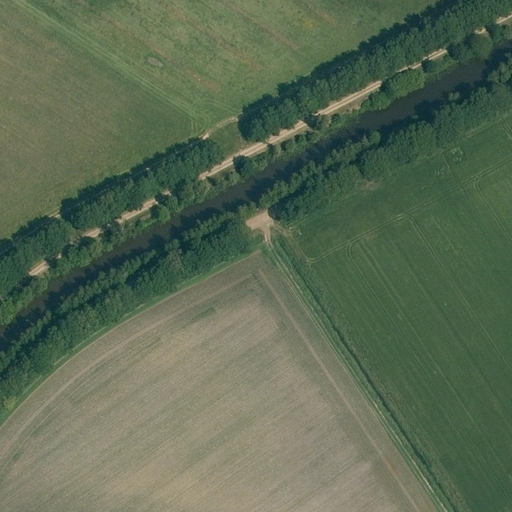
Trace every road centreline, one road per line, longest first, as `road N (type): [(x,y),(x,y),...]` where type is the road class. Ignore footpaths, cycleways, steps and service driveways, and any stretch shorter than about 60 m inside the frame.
road 1 (track): [(0,395),(86,320),(511,84)]
road 2 (track): [(511,15),(67,250),(0,300)]
